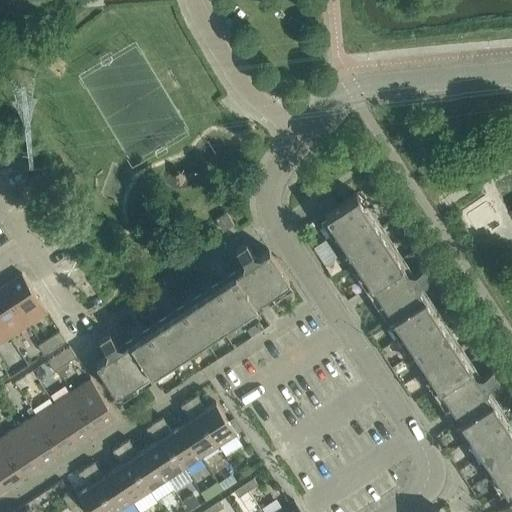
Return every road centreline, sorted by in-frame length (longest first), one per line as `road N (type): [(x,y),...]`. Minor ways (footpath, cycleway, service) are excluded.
road 1 (tertiary): [(274,215),(427,458),(422,491),(395,511)]
road 2 (unclassified): [(199,0),(241,76),(301,135)]
road 3 (tertiary): [(511,74),(353,91)]
